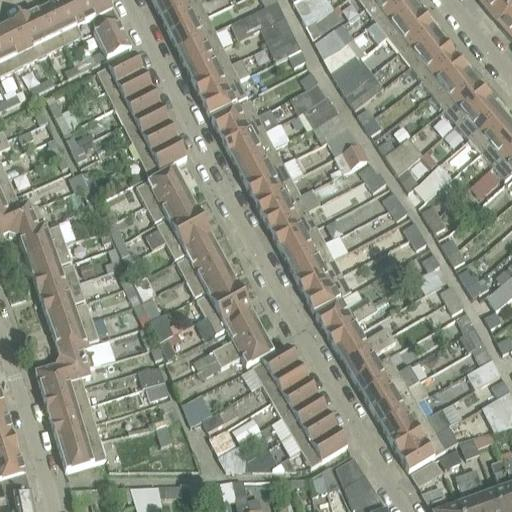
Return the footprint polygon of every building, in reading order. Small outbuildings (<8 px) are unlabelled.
[(67,0),(62,2),(76,30),(91,23),(111,13),(105,0),(67,0)] [(199,4),(196,0),(165,0),(153,7),(161,23),(199,4)] [(260,0),(259,1),(264,12),(276,6),(273,0),(260,0)] [(305,0),(300,3),(292,7),(305,32),(332,15),(321,0),(305,0)] [(353,0),(364,13),(381,0),(353,0)] [(381,0),(364,13),(374,27),(411,1),(410,0),(381,0)] [(511,0),(476,0),(484,9),(499,29),(511,18),(511,0)] [(377,49),(386,42),(422,15),(411,1),(374,27),(366,34),(377,49)] [(76,30),(62,2),(46,10),(51,20),(47,22),(53,32),(55,31),(64,50),(82,42),(76,30)] [(206,20),(199,4),(161,23),(168,39),(206,20)] [(264,12),(228,29),(237,47),(259,36),(285,23),(276,6),(264,12)] [(51,20),(46,10),(29,19),(48,58),(64,50),(55,31),(53,32),(47,22),(51,20)] [(337,11),(332,15),(337,22),(342,18),(337,11)] [(117,25),(111,13),(91,23),(97,35),(117,25)] [(206,20),(168,39),(176,55),(214,36),(225,31),(217,15),(206,20)] [(337,22),(332,15),(305,32),(312,44),(339,25),(337,22)] [(386,42),(398,58),(434,30),(422,15),(386,42)] [(511,18),(499,29),(511,43),(511,18)] [(48,58),(29,19),(11,27),(30,67),(48,58)] [(259,36),(267,52),(292,39),(285,23),(259,36)] [(93,37),(103,57),(106,64),(130,52),(117,25),(97,35),(93,37)] [(30,67),(11,27),(0,32),(0,48),(13,75),(30,67)] [(338,56),(353,45),(351,43),(341,29),(314,48),(322,64),(338,56)] [(398,58),(408,71),(445,44),(434,30),(398,58)] [(222,52),(214,36),(176,55),(184,71),(222,52)] [(275,67),(288,61),(300,55),(292,39),(267,52),(275,67)] [(445,44),(408,71),(420,86),(456,58),(445,44)] [(364,60),(353,45),(338,56),(322,64),(330,79),(355,60),(358,65),(360,64),(364,60)] [(0,81),(13,75),(0,48),(0,81)] [(230,68),(222,52),(184,71),(192,87),(230,68)] [(293,72),(305,66),(300,55),(288,61),(293,72)] [(96,69),(106,64),(103,57),(93,62),(96,69)] [(467,72),(456,58),(420,86),(431,100),(467,72)] [(104,96),(142,76),(134,59),(95,78),(104,96)] [(343,99),(371,78),(360,64),(358,65),(355,60),(330,79),(343,99)] [(93,62),(74,71),(78,78),(96,69),(93,62)] [(241,63),(230,68),(192,87),(200,103),(249,79),(241,63)] [(64,75),(68,83),(78,78),(74,71),(64,75)] [(443,115),(466,97),(479,86),(467,72),(431,100),(443,115)] [(113,113),(144,97),(151,93),(142,76),(104,96),(113,113)] [(311,77),(300,84),(306,95),(316,88),(317,86),(311,77)] [(383,93),(371,78),(343,99),(354,116),(383,93)] [(50,83),(40,87),(43,95),(53,90),(50,83)] [(238,84),(200,103),(209,120),(235,107),(247,102),(238,84)] [(491,101),(487,97),(479,86),(466,97),(443,115),(454,129),(491,101)] [(43,95),(40,87),(30,92),(34,99),(43,95)] [(298,120),(302,117),(325,102),(316,88),(306,95),(301,97),(289,103),(298,120)] [(159,110),(153,97),(151,93),(144,97),(113,113),(121,130),(159,110)] [(5,104),(9,111),(19,107),(15,99),(5,104)] [(53,122),(61,118),(52,100),(44,103),(53,122)] [(457,134),(467,145),(501,114),(491,101),(454,129),(457,134)] [(311,133),(312,134),(337,118),(325,102),(302,117),(311,133)] [(0,115),(9,111),(5,104),(0,106),(0,115)] [(248,104),(211,124),(219,140),(257,120),(248,104)] [(168,127),(159,110),(121,130),(130,147),(168,127)] [(363,129),(374,122),(368,112),(356,120),(363,129)] [(70,114),(61,118),(53,122),(62,139),(69,135),(78,131),(70,114)] [(257,120),(219,140),(228,156),(265,137),(278,130),(269,114),(257,120)] [(467,145),(479,158),(511,127),(501,114),(467,145)] [(47,127),(41,117),(34,120),(40,131),(46,128),(47,127)] [(347,134),(337,118),(312,134),(321,150),(326,147),(347,134)] [(297,122),(282,130),(289,145),(304,138),(297,122)] [(374,122),(363,129),(370,140),(381,133),(374,122)] [(176,144),(168,127),(130,147),(138,164),(176,144)] [(511,127),(479,158),(491,172),(511,152),(511,127)] [(334,161),(351,152),(357,149),(347,134),(326,147),(334,161)] [(69,135),(62,139),(70,155),(80,151),(94,144),(91,137),(74,145),(69,135)] [(29,136),(18,141),(21,149),(32,143),(29,136)] [(274,153),(265,137),(228,156),(236,172),(274,153)] [(56,163),(63,160),(55,143),(47,147),(48,150),(45,152),(52,165),(56,163)] [(407,143),(395,153),(383,161),(396,180),(407,172),(414,166),(421,160),(407,143)] [(176,144),(138,164),(148,182),(172,170),(185,163),(186,163),(176,144)] [(383,161),(395,153),(389,144),(377,152),(383,161)] [(0,147),(0,156),(9,152),(6,145),(0,147)] [(343,178),(351,174),(368,166),(358,149),(357,149),(351,152),(334,161),(343,178)] [(80,151),(70,155),(76,167),(86,162),(80,151)] [(511,152),(491,172),(504,186),(511,179),(511,152)] [(274,153),(236,172),(244,188),(282,168),(274,153)] [(421,160),(414,166),(423,178),(429,172),(430,174),(436,168),(426,156),(421,160)] [(63,160),(56,163),(61,174),(68,170),(63,160)] [(282,168),(244,188),(253,205),(291,185),(302,179),(293,163),(282,168)] [(369,168),(358,176),(364,186),(380,178),(378,175),(374,177),(369,168)] [(418,190),(412,194),(424,207),(450,184),(438,171),(418,190)] [(144,210),(183,189),(174,172),(173,172),(135,192),(144,210)] [(412,194),(418,190),(407,172),(396,180),(407,197),(412,194)] [(489,174),(472,188),(482,199),(498,185),(489,174)] [(82,178),(80,179),(85,190),(87,189),(88,189),(94,186),(88,175),(82,178)] [(74,196),(80,193),(85,190),(80,179),(79,178),(73,180),(68,183),(74,196)] [(380,178),(364,186),(373,198),(387,189),(380,178)] [(0,207),(15,201),(8,184),(0,187),(0,207)] [(94,186),(88,189),(95,202),(101,199),(103,198),(97,185),(94,186)] [(291,185),(253,205),(261,220),(299,200),(291,185)] [(87,189),(85,190),(80,193),(88,212),(96,208),(87,189)] [(165,221),(167,224),(194,208),(193,207),(183,189),(144,210),(154,227),(165,221)] [(299,200),(261,220),(270,237),(308,218),(320,211),(311,194),(299,200)] [(382,205),(389,215),(399,208),(392,198),(382,205)] [(15,201),(0,207),(0,227),(31,214),(27,207),(19,210),(15,201)] [(165,248),(204,227),(194,210),(194,208),(167,224),(155,230),(157,234),(144,241),(151,255),(165,248)] [(396,225),(406,218),(399,208),(389,215),(396,225)] [(432,210),(420,217),(427,229),(439,223),(432,210)] [(31,214),(0,227),(0,240),(8,237),(9,239),(16,242),(18,241),(18,243),(46,231),(38,213),(37,211),(31,214)] [(98,211),(90,214),(90,216),(98,238),(107,234),(106,230),(100,215),(98,211)] [(110,215),(102,219),(108,229),(114,227),(117,225),(110,215)] [(308,218),(270,237),(278,252),(316,232),(308,218)] [(439,223),(427,229),(433,239),(444,232),(439,223)] [(108,229),(106,230),(107,234),(111,244),(113,251),(122,247),(123,246),(114,227),(108,229)] [(174,264),(185,258),(212,243),(204,227),(165,248),(174,264)] [(413,228),(402,235),(408,245),(420,239),(413,228)] [(47,235),(46,231),(18,243),(25,263),(65,249),(59,231),(47,235)] [(324,248),(316,232),(278,252),(287,268),(324,248)] [(107,234),(98,238),(102,247),(111,244),(107,234)] [(420,239),(408,245),(415,256),(426,250),(420,239)] [(184,284),(223,263),(214,247),(213,244),(212,243),(185,258),(187,261),(175,267),(175,268),(184,284)] [(451,244),(440,251),(446,262),(458,255),(451,244)] [(114,253),(123,271),(131,267),(122,247),(113,251),(114,253)] [(324,248),(287,268),(296,285),(333,264),(324,248)] [(65,249),(25,263),(31,280),(32,283),(60,273),(59,270),(71,266),(65,249)] [(107,277),(115,274),(123,271),(114,253),(107,256),(111,267),(104,269),(107,277)] [(458,255),(446,262),(452,272),(464,265),(458,255)] [(432,260),(421,266),(427,276),(433,273),(438,270),(432,260)] [(206,295),(207,298),(234,284),(233,281),(223,263),(184,284),(194,302),(206,295)] [(296,285),(304,300),(341,280),(333,264),(296,285)] [(126,278),(128,281),(136,276),(131,267),(123,271),(126,278)] [(501,291),(511,281),(511,267),(494,283),(501,291)] [(60,273),(32,283),(39,302),(79,288),(72,269),(60,273)] [(115,274),(119,281),(126,278),(123,271),(115,274)] [(469,272),(457,279),(465,293),(477,286),(469,272)] [(427,276),(415,283),(425,300),(442,289),(433,273),(427,276)] [(341,280),(304,300),(313,317),(350,297),(341,280)] [(128,281),(119,285),(123,294),(132,290),(132,289),(128,281)] [(511,281),(501,291),(493,297),(485,302),(494,317),(499,314),(511,303),(511,281)] [(145,282),(132,289),(132,290),(137,299),(140,307),(154,300),(145,282)] [(488,293),(482,283),(477,286),(465,293),(471,303),(482,296),(488,293)] [(205,322),(243,301),(234,284),(207,298),(195,305),(196,305),(205,322)] [(79,288),(39,302),(45,319),(46,321),(74,312),(73,309),(84,305),(79,288)] [(128,304),(137,299),(132,290),(123,294),(128,304)] [(439,298),(445,308),(457,302),(451,291),(445,294),(439,298)] [(139,308),(145,320),(148,327),(163,320),(157,308),(162,306),(158,299),(154,300),(140,307),(139,308)] [(214,339),(225,333),(252,318),(243,301),(205,322),(214,339)] [(324,335),(371,309),(367,301),(345,314),(340,305),(315,321),(324,335)] [(451,319),(463,312),(457,302),(445,308),(451,319)] [(74,312),(46,321),(46,322),(52,341),(92,327),(85,308),(74,312)] [(145,320),(139,308),(132,311),(138,323),(145,320)] [(333,352),(351,341),(359,337),(354,328),(375,315),(371,309),(324,335),(333,352)] [(466,317),(455,323),(464,339),(474,333),(466,317)] [(500,328),(494,317),(483,324),(489,334),(500,328)] [(216,364),(263,339),(254,322),(253,319),(252,318),(225,333),(227,336),(231,346),(212,356),(216,364)] [(163,320),(148,327),(150,331),(158,348),(166,343),(173,340),(164,320),(163,320)] [(424,320),(396,337),(402,348),(430,331),(424,320)] [(98,345),(92,327),(52,341),(58,358),(60,361),(89,353),(87,349),(98,345)] [(150,354),(158,351),(157,348),(158,348),(150,331),(138,336),(145,355),(150,354)] [(343,367),(389,339),(385,332),(364,345),(359,337),(351,341),(333,352),(343,367)] [(467,358),(484,349),(474,333),(464,339),(459,342),(467,358)] [(273,357),(263,339),(216,364),(220,372),(240,361),(245,372),(272,357),(273,357)] [(394,346),(389,339),(343,367),(352,383),(377,367),(372,359),(394,346)] [(511,350),(508,342),(496,348),(502,360),(511,354),(511,350)] [(176,361),(166,343),(158,348),(157,348),(167,366),(176,361)] [(55,370),(35,376),(38,388),(92,372),(115,365),(109,346),(100,349),(89,353),(60,361),(58,362),(54,368),(55,370)] [(158,351),(150,354),(154,365),(162,362),(158,351)] [(251,373),(261,391),(297,368),(287,351),(251,373)] [(473,361),(480,372),(492,365),(486,353),(473,361)] [(212,356),(201,362),(205,369),(216,364),(212,356)] [(377,367),(352,383),(361,398),(397,376),(388,361),(377,367)] [(220,372),(216,364),(205,369),(194,375),(198,384),(220,372)] [(474,396),(500,381),(492,365),(480,372),(465,380),(474,396)] [(270,406),(307,384),(297,368),(261,391),(270,406)] [(361,398),(371,414),(418,385),(408,369),(397,376),(361,398)] [(92,372),(38,388),(44,405),(84,393),(81,383),(94,379),(92,372)] [(144,393),(144,394),(165,388),(159,373),(146,374),(136,377),(142,394),(144,393)] [(316,401),(307,384),(270,406),(280,423),(316,401)] [(418,385),(371,414),(380,430),(416,408),(428,401),(418,385)] [(502,385),(490,391),(497,405),(509,398),(502,385)] [(168,399),(165,388),(144,394),(148,406),(168,399)] [(84,393),(44,405),(49,423),(90,411),(84,393)] [(497,405),(488,410),(502,436),(511,433),(511,404),(509,398),(497,405)] [(201,400),(181,410),(185,418),(190,432),(201,427),(211,421),(201,400)] [(280,423),(270,429),(280,445),(326,417),(316,401),(280,423)] [(171,428),(180,425),(171,404),(163,407),(171,428)] [(425,423),(416,408),(380,430),(389,445),(425,423)] [(231,410),(211,421),(201,427),(207,437),(237,420),(231,410)] [(90,411),(49,423),(54,440),(95,428),(90,411)] [(389,445),(398,461),(435,440),(451,430),(441,414),(425,423),(389,445)] [(5,415),(0,416),(0,439),(12,436),(5,415)] [(326,417),(280,445),(289,461),(299,455),(336,434),(326,417)] [(95,428),(54,440),(60,458),(100,445),(95,428)] [(268,430),(258,436),(262,444),(273,438),(268,430)] [(165,431),(154,434),(160,452),(171,448),(165,431)] [(228,434),(209,445),(217,461),(236,449),(228,434)] [(310,473),(347,451),(336,434),(299,455),(310,472),(310,473)] [(0,463),(18,458),(12,436),(0,439),(0,463)] [(492,439),(473,443),(476,453),(494,447),(492,439)] [(444,455),(435,440),(398,461),(408,477),(444,455)] [(479,460),(476,453),(473,443),(458,447),(464,465),(479,460)] [(106,464),(100,445),(60,458),(65,476),(106,464)] [(240,450),(239,448),(236,449),(217,461),(225,476),(231,476),(250,465),(249,459),(243,448),(240,450)] [(231,476),(264,476),(277,469),(268,454),(256,461),(250,465),(231,476)] [(456,454),(438,465),(444,475),(461,468),(456,454)] [(18,458),(0,463),(0,488),(4,502),(5,502),(31,500),(18,458)] [(511,495),(511,462),(511,461),(501,465),(511,495)] [(296,476),(288,463),(272,473),(272,476),(284,476),(296,476)] [(343,494),(364,481),(353,463),(335,474),(343,494)] [(497,511),(511,511),(511,495),(501,465),(490,469),(499,494),(492,496),(497,511)] [(434,467),(410,480),(418,492),(441,478),(434,467)] [(339,493),(331,476),(329,472),(322,476),(327,496),(339,493)] [(465,478),(477,511),(497,511),(492,496),(484,499),(475,475),(465,478)] [(308,484),(310,492),(311,492),(313,501),(327,496),(322,476),(309,484),(308,484)] [(456,511),(477,511),(465,478),(454,482),(463,507),(455,510),(456,511)] [(361,511),(365,511),(364,511),(383,511),(364,481),(343,494),(350,511),(361,511)] [(290,484),(272,485),(274,494),(292,494),(292,492),(290,484)] [(292,492),(310,492),(308,484),(290,484),(292,492)] [(242,486),(232,487),(235,504),(245,502),(243,491),(242,486)] [(203,511),(199,489),(187,489),(191,509),(196,509),(196,511),(203,511)] [(157,491),(157,493),(160,503),(171,502),(171,491),(157,491)] [(448,511),(441,492),(422,500),(429,511),(456,511),(455,510),(449,511),(448,511)] [(129,493),(110,494),(114,509),(132,504),(129,494),(129,493)] [(157,493),(129,494),(132,504),(134,511),(161,511),(160,503),(157,493)] [(71,496),(69,496),(73,511),(94,507),(92,498),(91,494),(89,494),(71,496)] [(100,495),(92,498),(94,507),(102,505),(100,495)] [(6,511),(33,511),(31,500),(5,502),(7,510),(6,511)] [(247,511),(246,507),(245,502),(235,504),(234,505),(235,511),(247,511)]
